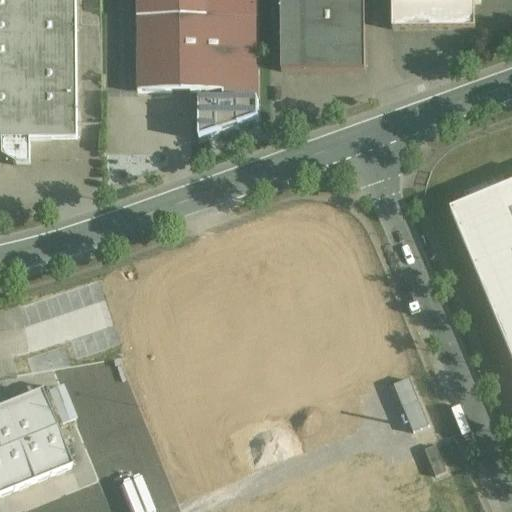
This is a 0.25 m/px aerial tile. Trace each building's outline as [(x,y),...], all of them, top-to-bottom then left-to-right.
[(75,0),(0,0),(0,141),(2,141),(2,156),(15,166),(30,166),(30,142),(76,141),(75,0)] [(137,0),(138,20),(204,20),(204,0),(137,0)] [(204,0),(204,20),(138,20),(137,94),(200,94),(199,143),(257,122),(256,0),(204,0)] [(365,0),(281,0),(283,73),(367,73),(365,0)] [(475,6),(392,7),(393,32),(475,31),(475,6)] [(511,187),(451,214),(511,361),(511,187)] [(412,433),(431,427),(414,379),(395,385),(412,433)] [(40,395),(0,412),(0,499),(72,470),(40,395)] [(439,446),(430,449),(440,473),(449,469),(439,446)]
